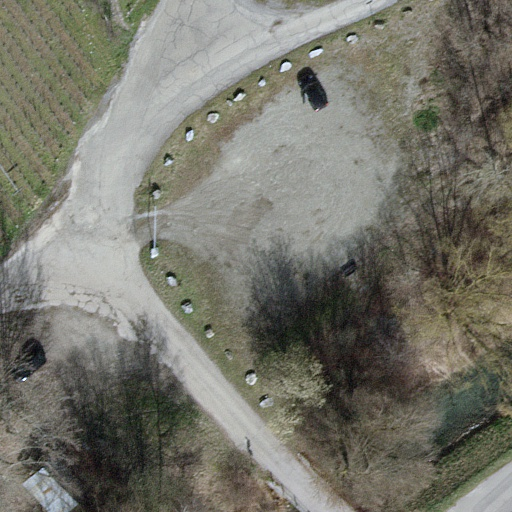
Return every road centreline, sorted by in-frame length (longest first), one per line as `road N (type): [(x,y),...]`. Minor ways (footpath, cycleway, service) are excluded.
road 1 (unclassified): [(328,511),(61,216)]
road 2 (unclassified): [(61,216),(173,0)]
